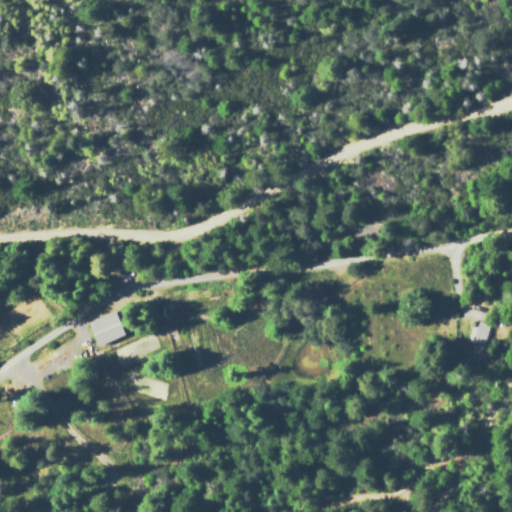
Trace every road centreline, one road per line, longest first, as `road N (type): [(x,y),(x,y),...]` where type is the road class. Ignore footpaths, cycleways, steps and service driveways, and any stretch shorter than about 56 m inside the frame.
road 1 (residential): [(0,379),(194,233),(371,146),(511,104)]
road 2 (residential): [(0,241),(194,233)]
road 3 (residential): [(379,511),(412,478),(468,446),(511,377)]
